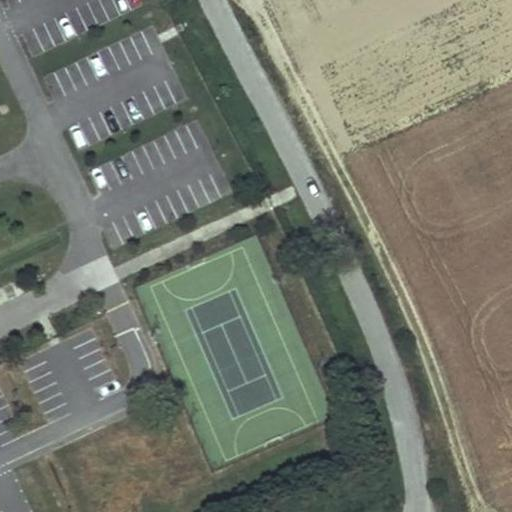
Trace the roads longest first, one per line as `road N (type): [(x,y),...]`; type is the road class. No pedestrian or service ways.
road 1 (track): [(254,0),(415,323),(468,501),(481,511)]
road 2 (residential): [(417,511),(390,366),(311,188),(213,0)]
